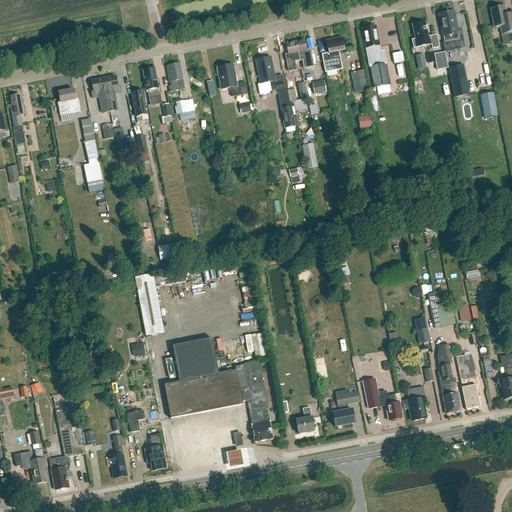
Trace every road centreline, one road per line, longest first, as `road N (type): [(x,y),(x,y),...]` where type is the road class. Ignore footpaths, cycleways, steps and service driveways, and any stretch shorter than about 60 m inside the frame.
road 1 (secondary): [(62,511),(511,424)]
road 2 (unclassified): [(0,79),(412,0)]
